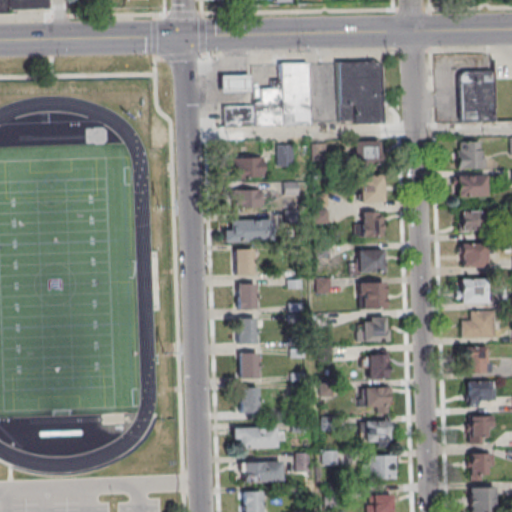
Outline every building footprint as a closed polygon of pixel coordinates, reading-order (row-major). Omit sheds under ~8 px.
[(0,0),(0,12),(48,12),(47,0),(0,0)] [(380,123),(380,61),(335,61),(336,124),(380,123)] [(284,125),(312,124),(310,62),(282,63),(283,87),(284,125)] [(494,121),(494,70),(457,70),(458,121),(494,121)] [(252,91),(252,74),(222,74),(222,92),(252,91)] [(256,126),(284,125),(283,87),(262,88),(263,101),(255,102),(255,104),(256,126)] [(256,126),(255,104),(225,105),(226,127),(256,126)] [(479,142),(455,142),(455,168),(479,168),(479,142)] [(275,144),(275,166),(291,166),(291,144),(275,144)] [(261,158),(227,158),(227,177),(261,177),(261,158)] [(484,174),(454,174),(454,196),(484,196),(484,174)] [(359,201),(381,201),(381,177),(359,177),(359,201)] [(259,207),(259,190),(230,190),(230,207),(259,207)] [(459,230),(481,230),(481,210),(459,210),(459,230)] [(380,212),(358,212),(358,236),(380,236),(380,212)] [(222,241),(257,241),(257,230),(266,230),(266,219),(222,219),(222,241)] [(485,244),(458,244),(458,267),(485,267),(485,244)] [(252,248),(230,249),(230,274),(252,274),(252,248)] [(356,271),(382,271),(382,248),(356,248),(356,271)] [(486,278),(457,278),(457,302),(486,302),(486,278)] [(383,282),(356,282),(357,308),(383,308),(383,282)] [(253,309),(253,284),(234,284),(234,309),(253,309)] [(491,337),(491,311),(469,311),(469,320),(459,320),(459,337),(491,337)] [(233,344),(254,344),(254,317),(233,317),(233,344)] [(359,341),(384,341),(384,317),(359,317),(359,341)] [(463,372),(488,372),(488,346),(463,346),(463,372)] [(235,352),(235,378),(255,378),(255,352),(235,352)] [(386,377),(386,353),(365,353),(365,377),(386,377)] [(492,401),(492,380),(465,380),(465,401),(492,401)] [(387,386),(362,386),(362,411),(387,411),(387,386)] [(236,414),(256,414),(256,387),(236,387),(236,414)] [(467,442),(489,442),(489,415),(467,415),(467,442)] [(388,421),(365,421),(365,445),(388,445),(388,421)] [(237,447),(279,447),(279,426),(228,426),(228,439),(237,439),(237,447)] [(467,452),(467,475),(488,475),(488,452),(467,452)] [(392,478),(392,453),(359,453),(359,478),(392,478)] [(279,481),(279,461),(236,461),(236,481),(279,481)] [(467,486),(467,511),(492,511),(492,486),(467,486)] [(267,511),(260,511),(260,491),(239,491),(239,511),(267,511)] [(390,511),(390,493),(370,493),(370,511),(390,511)]
